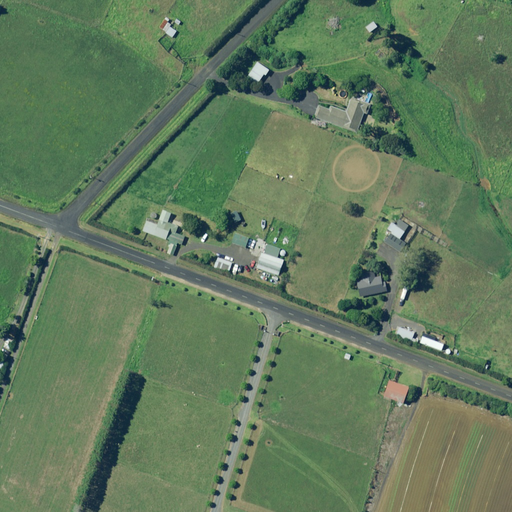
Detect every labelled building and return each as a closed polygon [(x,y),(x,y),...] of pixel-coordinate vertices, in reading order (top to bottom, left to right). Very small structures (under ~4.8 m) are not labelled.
[(170,27),(172,25),(168,23),(170,20),(167,18),(160,27),(167,32),(166,34),(172,38),(176,31),(170,27)] [(377,27),(373,22),(366,28),(370,33),(377,27)] [(269,70),(257,63),(248,78),(257,84),(264,74),(266,75),(269,70)] [(362,104),(351,100),(346,112),(331,106),(329,111),(318,107),(314,118),(346,129),(347,127),(357,131),(364,113),(367,114),(369,109),(361,106),(362,104)] [(171,214),(163,211),(158,225),(147,221),(143,231),(169,241),(168,243),(171,244),(168,254),(172,255),(177,243),(182,245),(185,237),(176,233),(178,226),(168,222),(171,214)] [(240,221),(237,212),(231,214),(235,223),(240,221)] [(408,226),(399,220),(395,226),(392,224),(388,230),(392,232),(385,243),(400,253),(406,244),(400,240),(408,226)] [(249,239),(235,234),(232,243),(245,248),(249,239)] [(262,253),(258,264),(257,269),(278,276),(280,271),(284,261),(262,253)] [(232,263),(218,258),(214,268),(228,274),(232,263)] [(373,278),(372,272),(362,274),(363,280),(357,281),(360,297),(386,292),(384,283),(380,284),(379,277),(373,278)] [(414,333),(399,328),(396,336),(411,341),(414,333)] [(409,388),(389,381),(384,397),(403,403),(409,388)]
